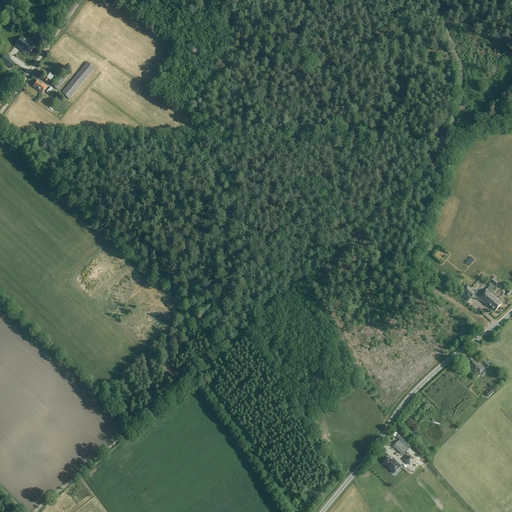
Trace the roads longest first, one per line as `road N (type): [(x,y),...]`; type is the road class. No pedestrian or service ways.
road 1 (unclassified): [(322,511),(415,389),(511,311)]
road 2 (track): [(222,347),(32,511)]
road 3 (track): [(212,355),(293,480),(303,511)]
road 4 (track): [(461,95),(435,154),(355,237)]
road 5 (track): [(149,413),(145,356),(107,318),(127,256)]
road 6 (track): [(195,182),(240,120),(302,78)]
road 7 (unclassified): [(0,113),(80,0)]
road 8 (track): [(469,314),(355,237)]
road 9 (track): [(355,19),(461,95)]
